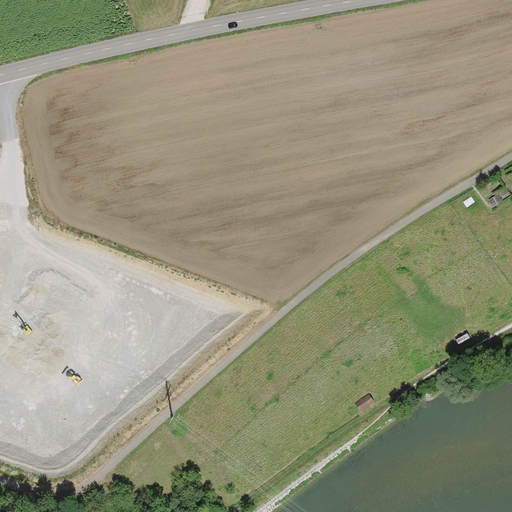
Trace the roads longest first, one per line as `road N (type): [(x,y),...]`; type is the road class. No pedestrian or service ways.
road 1 (track): [(511,156),(330,273),(79,490)]
road 2 (tertiary): [(364,0),(0,76)]
road 3 (track): [(511,325),(400,396)]
